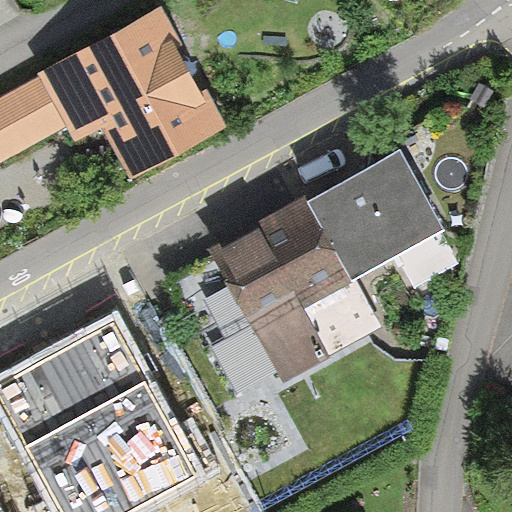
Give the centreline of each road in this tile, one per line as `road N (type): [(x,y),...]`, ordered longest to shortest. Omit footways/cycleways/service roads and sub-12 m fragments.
road 1 (residential): [(481,0),(122,228),(0,294)]
road 2 (residential): [(511,193),(450,446),(445,511)]
road 3 (residential): [(109,0),(0,58)]
